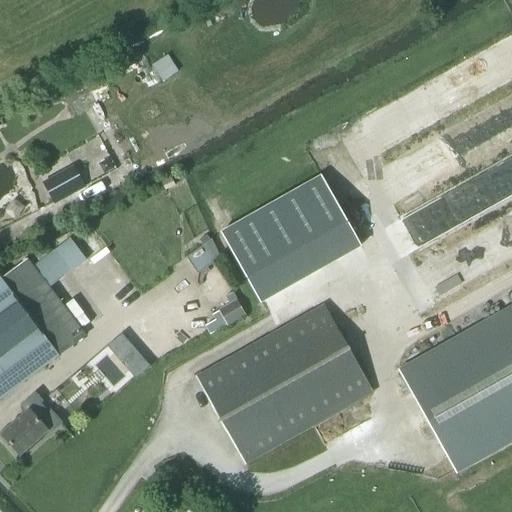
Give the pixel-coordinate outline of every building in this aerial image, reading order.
[(88,71),(57,88),(65,103),(96,86),(88,71)] [(73,170),(44,186),(54,204),(83,188),(73,170)] [(321,178),(220,234),(259,304),(361,247),(321,178)] [(212,239),(185,259),(198,275),(221,259),(212,239)] [(31,268),(47,290),(85,260),(69,240),(31,268)] [(81,335),(47,290),(31,268),(26,261),(0,280),(0,400),(57,358),(55,354),(81,335)] [(215,321),(207,325),(212,334),(244,316),(231,294),(224,298),(229,306),(212,316),(215,321)] [(243,466),(371,394),(323,308),(195,380),(243,466)] [(511,311),(399,375),(455,472),(511,440),(511,311)] [(25,414),(0,435),(0,436),(19,458),(46,434),(48,436),(61,425),(49,412),(47,414),(39,405),(41,403),(34,395),(20,407),(26,413),(25,414)]
